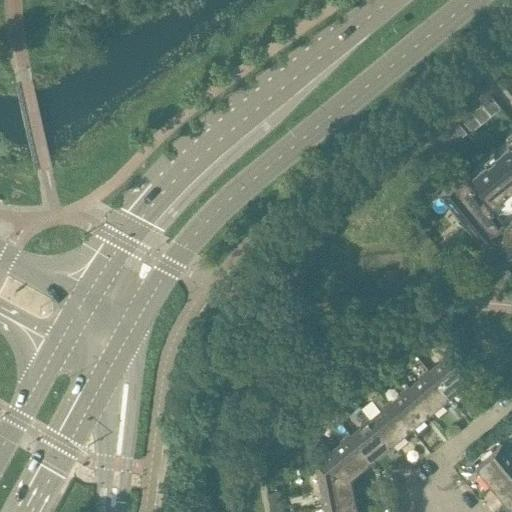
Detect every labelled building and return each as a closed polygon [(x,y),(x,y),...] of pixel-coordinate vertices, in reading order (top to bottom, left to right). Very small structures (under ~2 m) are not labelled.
[(511,52),(505,45),(495,54),(501,62),(511,53),(511,52)] [(492,95),(482,103),(491,114),(501,106),(492,95)] [(482,103),(472,111),(481,122),(491,114),(482,103)] [(472,111),(463,119),(472,130),(481,122),(472,111)] [(459,121),(448,131),(456,140),(467,131),(459,121)] [(488,154),(474,166),(494,190),(511,175),(511,134),(497,147),(499,149),(490,157),(488,154)] [(447,180),(442,185),(461,208),(463,206),(471,215),(469,217),(480,231),(504,212),(466,166),(447,180)] [(511,212),(480,239),(500,263),(511,252),(511,212)] [(414,328),(403,337),(409,345),(420,337),(414,328)] [(394,344),(383,353),(389,361),(400,352),(394,344)] [(440,361),(430,370),(449,394),(469,377),(448,351),(439,359),(440,361)] [(374,360),(363,368),(370,376),(380,368),(374,360)] [(420,377),(410,386),(429,410),(449,394),(430,370),(428,367),(419,375),(420,377)] [(351,379),(343,386),(349,394),(351,392),(361,384),(354,376),(351,379)] [(401,393),(390,402),(410,425),(429,410),(410,386),(408,383),(399,391),(401,393)] [(335,394),(324,403),(331,412),(342,403),(335,394)] [(381,409),(371,418),(390,441),(410,425),(390,402),(389,399),(380,407),(381,409)] [(315,410),(304,419),(311,428),(322,419),(315,410)] [(361,425),(351,434),(371,457),(390,441),(371,418),(369,415),(359,423),(361,425)] [(341,442),(330,450),(341,463),(338,470),(351,475),(351,473),(371,457),(351,434),(349,432),(339,440),(341,442)] [(502,442),(476,463),(492,484),(511,467),(511,459),(507,454),(510,452),(502,442)] [(325,444),(317,451),(322,457),(317,461),(323,493),(320,493),(322,505),(325,504),(356,498),(351,475),(338,470),(341,463),(330,450),(329,449),(325,444)] [(511,467),(492,484),(508,503),(511,500),(511,467)] [(278,490),(268,491),(270,505),(281,503),(278,490)] [(326,511),(358,511),(356,498),(325,504),(326,511)]
